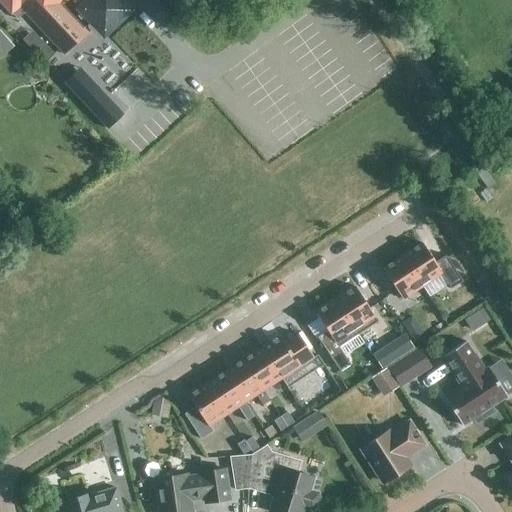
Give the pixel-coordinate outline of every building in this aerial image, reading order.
[(0,0),(0,1),(16,19),(22,12),(61,53),(85,30),(82,26),(90,18),(100,29),(122,9),(113,0),(0,0)] [(0,56),(12,46),(0,33),(0,56)] [(11,50),(25,66),(33,59),(19,43),(11,50)] [(251,82),(232,94),(241,107),(260,95),(251,82)] [(119,118),(97,94),(86,105),(108,129),(119,118)] [(421,243),(401,256),(422,287),(441,274),(421,243)] [(401,256),(382,269),(402,300),(422,287),(401,256)] [(354,287),(335,300),(355,331),(375,318),(354,287)] [(335,300),(315,313),(335,344),(355,331),(335,300)] [(279,337),(261,348),(281,379),(299,367),(279,337)] [(443,397),(462,426),(475,417),(478,422),(494,412),(490,407),(507,396),(488,367),(484,370),(466,341),(441,357),(460,386),(443,397)] [(261,348),(243,360),(263,391),(281,379),(261,348)] [(381,355),(375,359),(381,369),(388,365),(381,355)] [(393,368),(406,385),(418,375),(404,359),(393,368)] [(243,360),(225,372),(245,403),(263,391),(243,360)] [(398,388),(385,367),(370,377),(382,397),(398,388)] [(225,372),(207,384),(227,415),(245,403),(225,372)] [(188,396),(208,427),(227,415),(207,384),(188,396)] [(324,413),(329,424),(348,417),(343,405),(324,413)] [(418,429),(437,416),(432,408),(413,421),(418,429)] [(287,426),(293,422),(287,412),(280,416),(287,426)] [(280,431),(287,426),(280,416),(277,419),(273,421),(280,431)] [(423,445),(408,422),(389,435),(387,432),(361,448),(384,483),(409,466),(402,455),(407,452),(409,454),(423,445)] [(511,435),(498,445),(511,466),(511,470),(502,477),(511,491),(511,435)] [(252,437),(245,442),(252,452),(258,447),(252,437)] [(244,455),(251,450),(245,442),(244,440),(237,444),(244,455)] [(271,453),(262,459),(260,488),(275,493),(269,511),(270,511),(302,511),(304,507),(312,510),(319,503),(317,494),(309,492),(313,478),(297,473),(300,462),(271,453)] [(228,500),(224,469),(201,473),(202,475),(186,478),(185,475),(155,479),(159,511),(190,511),(189,499),(205,497),(206,503),(228,500)] [(91,493),(61,502),(64,511),(122,511),(116,488),(91,495),(91,493)]
